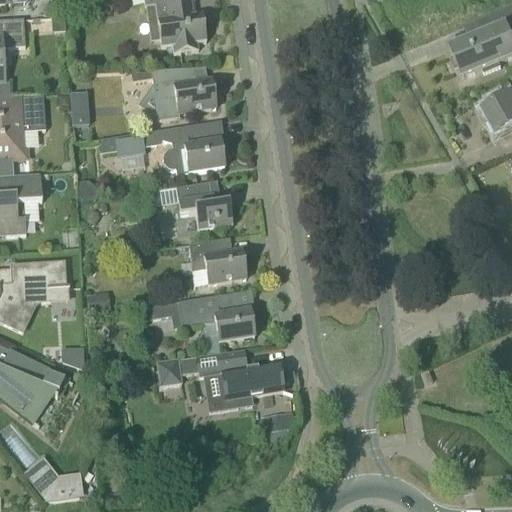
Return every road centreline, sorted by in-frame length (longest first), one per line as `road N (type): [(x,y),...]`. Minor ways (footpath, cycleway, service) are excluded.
road 1 (unclassified): [(256,3),(310,352),(328,393)]
road 2 (unclassified): [(386,339),(328,0)]
road 3 (residential): [(386,339),(511,303)]
